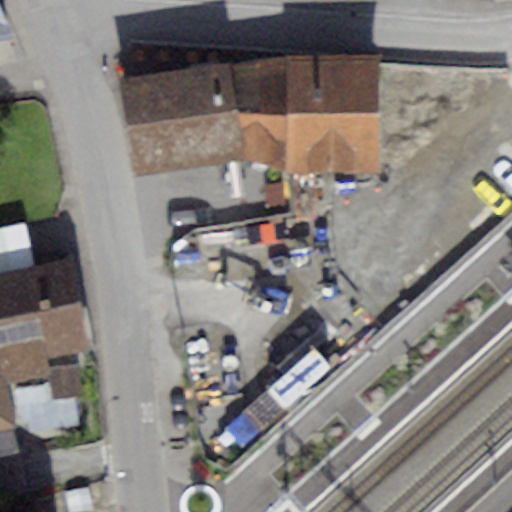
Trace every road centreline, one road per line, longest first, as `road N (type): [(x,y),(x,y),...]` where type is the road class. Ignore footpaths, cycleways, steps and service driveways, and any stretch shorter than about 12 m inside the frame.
road 1 (residential): [(152,511),(126,296),(59,15)]
road 2 (residential): [(59,15),(292,23),(472,43),(511,36)]
